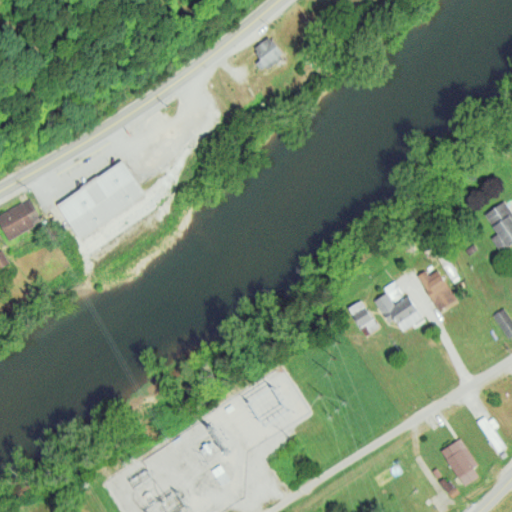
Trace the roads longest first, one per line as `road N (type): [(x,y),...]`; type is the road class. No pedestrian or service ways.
road 1 (primary): [(0,193),(68,158),(272,0)]
road 2 (residential): [(511,362),(282,511)]
